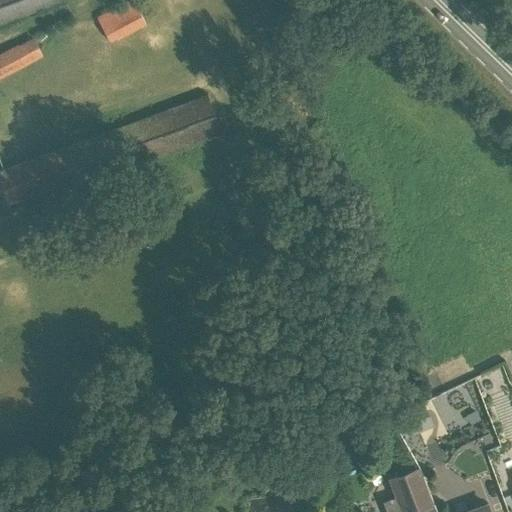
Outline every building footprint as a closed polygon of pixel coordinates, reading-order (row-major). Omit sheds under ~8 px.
[(0,0),(0,23),(64,0),(0,0)] [(145,22),(136,3),(134,4),(132,0),(122,0),(96,14),(110,42),(145,22)] [(0,77),(41,54),(32,37),(0,52),(0,77)] [(221,133),(206,94),(0,170),(0,183),(8,205),(82,177),(84,183),(221,133)] [(481,374),(486,389),(508,383),(504,368),(481,374)] [(424,403),(396,415),(406,438),(434,425),(424,403)] [(414,460),(394,468),(397,475),(417,468),(414,460)] [(397,475),(389,479),(401,511),(414,511),(431,506),(417,468),(397,475)] [(286,486),(277,507),(289,511),(296,511),(304,494),(286,486)]
